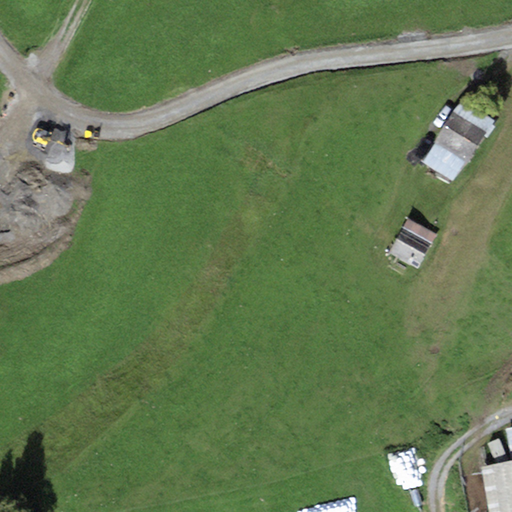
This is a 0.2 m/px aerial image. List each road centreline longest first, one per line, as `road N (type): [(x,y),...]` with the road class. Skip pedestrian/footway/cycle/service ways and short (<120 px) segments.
road 1 (unclassified): [(511,35),(331,57),(108,126),(72,117),(0,49)]
road 2 (track): [(85,0),(0,134)]
road 3 (track): [(436,511),(438,470),(460,443),(511,413)]
